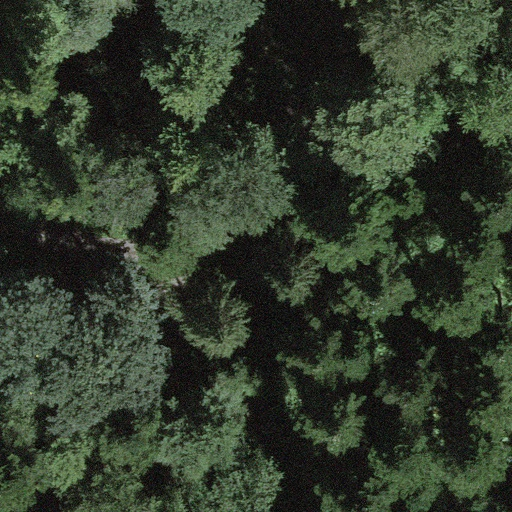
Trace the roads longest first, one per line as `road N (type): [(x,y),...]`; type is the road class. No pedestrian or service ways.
road 1 (track): [(288,0),(307,82),(291,143),(243,198),(151,257),(77,251),(0,219)]
road 2 (track): [(151,257),(230,511)]
